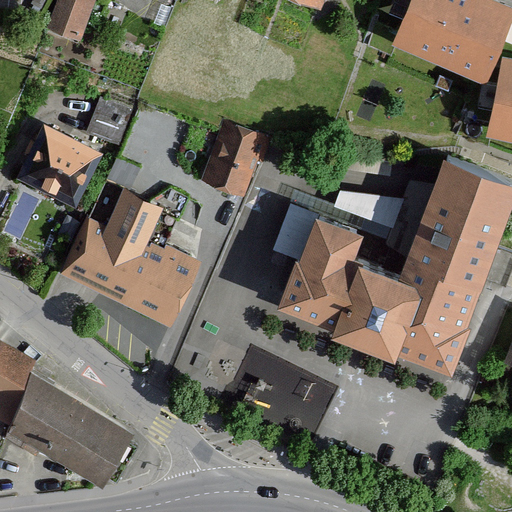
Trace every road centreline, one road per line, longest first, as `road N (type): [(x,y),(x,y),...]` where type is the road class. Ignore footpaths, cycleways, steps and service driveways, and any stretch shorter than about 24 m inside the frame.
road 1 (residential): [(208,493),(186,445),(0,289)]
road 2 (primary): [(208,493),(285,495),(352,511)]
